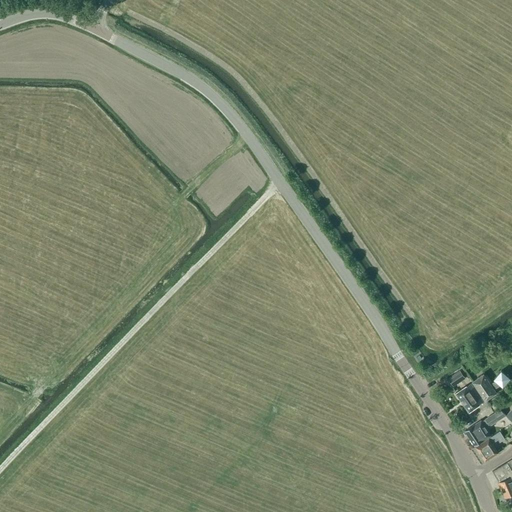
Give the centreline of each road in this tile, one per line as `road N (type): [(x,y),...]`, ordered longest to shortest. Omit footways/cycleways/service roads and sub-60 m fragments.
road 1 (tertiary): [(476,475),(280,181),(217,101),(59,15),(0,25)]
road 2 (track): [(280,181),(0,473)]
